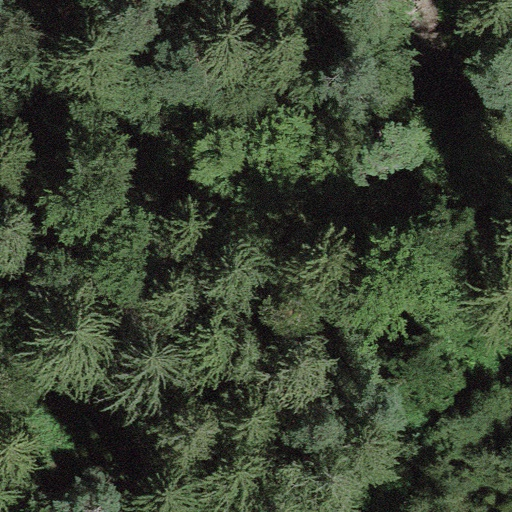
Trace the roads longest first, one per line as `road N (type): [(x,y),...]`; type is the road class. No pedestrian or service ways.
road 1 (track): [(386,0),(390,19),(347,70),(243,105),(0,139)]
road 2 (track): [(390,19),(511,30)]
